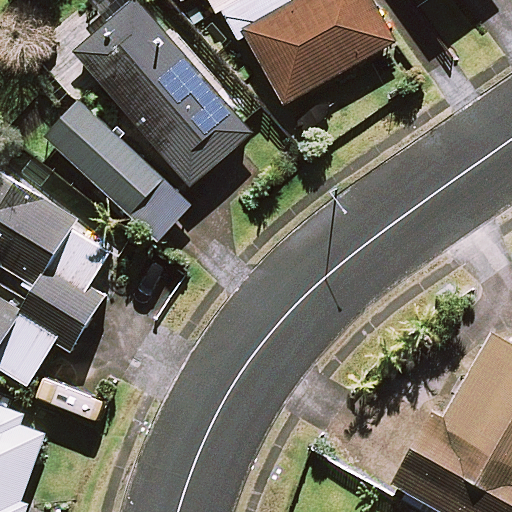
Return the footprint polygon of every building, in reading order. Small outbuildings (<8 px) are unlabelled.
[(254,132),(140,0),(134,0),(75,51),(191,186),(254,132)] [(183,0),(208,0),(217,15),(222,12),(238,41),(246,36),(285,104),(394,42),(370,0),(297,0),(289,5),(286,0),(183,0)] [(186,200),(89,109),(56,144),(154,235),(186,200)] [(0,297),(0,373),(2,370),(28,386),(59,336),(70,344),(127,252),(0,173),(0,266),(30,285),(16,307),(0,297)] [(511,511),(511,349),(492,339),(446,421),(434,414),(395,484),(445,511),(511,511)] [(0,511),(22,511),(49,429),(22,421),(25,414),(0,405),(0,511)]
